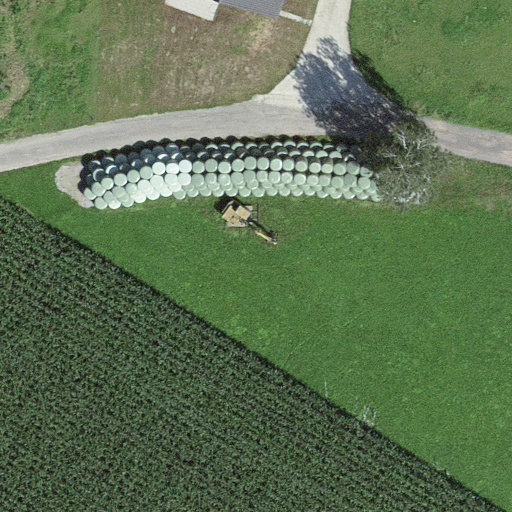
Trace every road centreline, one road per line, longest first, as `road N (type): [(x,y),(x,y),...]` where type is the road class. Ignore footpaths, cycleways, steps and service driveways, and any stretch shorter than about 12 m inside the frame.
road 1 (track): [(0,159),(130,133),(314,123),(511,150)]
road 2 (track): [(314,123),(342,0)]
